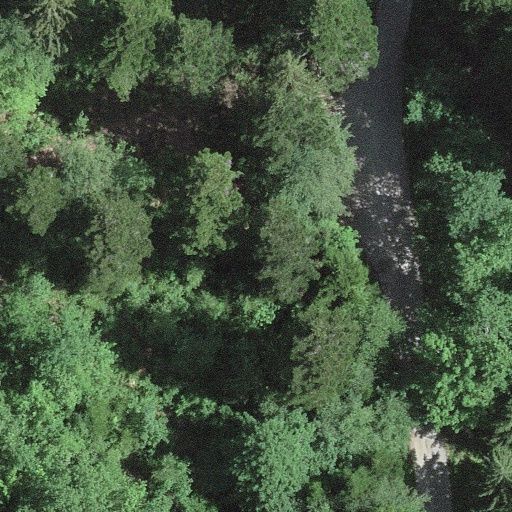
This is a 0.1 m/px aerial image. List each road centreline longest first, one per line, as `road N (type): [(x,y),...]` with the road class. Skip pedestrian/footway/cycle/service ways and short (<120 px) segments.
road 1 (track): [(392,0),(361,86),(354,155),(390,243),(438,511)]
road 2 (track): [(454,0),(482,100),(511,148)]
